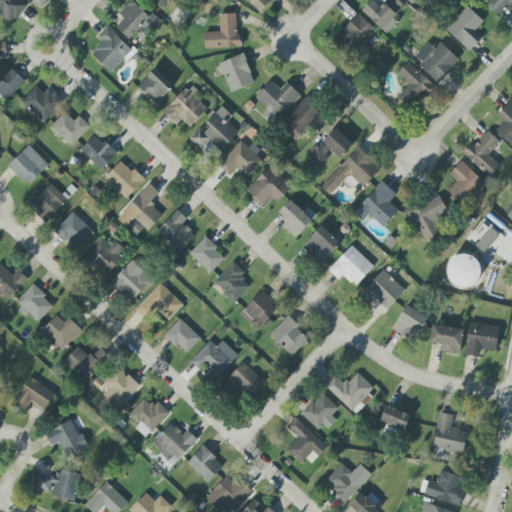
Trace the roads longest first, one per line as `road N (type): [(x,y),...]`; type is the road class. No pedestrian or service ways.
road 1 (residential): [(101,0),(62,43),(348,328),(424,378),(511,394)]
road 2 (residential): [(4,216),(317,511)]
road 3 (residential): [(304,37),(419,155),(511,49)]
road 4 (residential): [(242,440),(348,328)]
